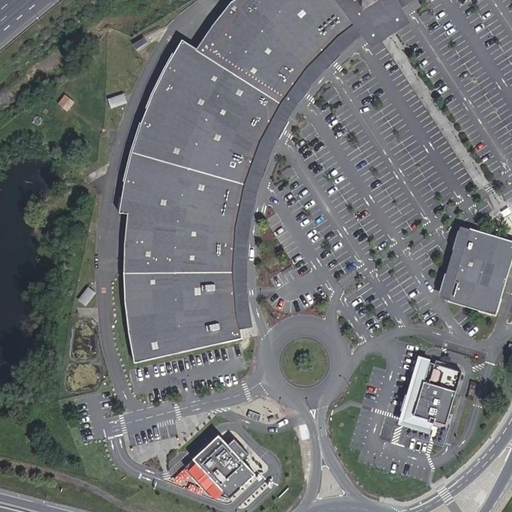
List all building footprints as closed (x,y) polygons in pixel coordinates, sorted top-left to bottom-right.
[(223,0),(219,5),(226,10),(201,39),(195,35),(190,41),(177,31),(166,46),(151,73),(142,91),(140,97),(139,98),(137,104),(134,111),(126,134),(120,156),(115,179),(112,200),(113,205),(129,206),(127,241),(128,256),(111,257),(113,286),(118,312),(121,324),(125,341),(126,343),(128,350),(133,363),(242,339),(239,332),(237,324),(230,304),(230,303),(225,281),(223,268),(222,259),(222,250),(221,242),(222,228),(222,214),(225,194),(232,165),(237,152),(247,128),(260,104),(270,91),(283,75),(288,69),(293,64),(304,53),(309,49),(317,43),(320,40),(336,28),(348,21),(346,18),(362,8),(373,0),(381,0),(223,0)] [(381,0),(373,0),(362,8),(346,18),(348,21),(336,28),(320,40),(317,43),(309,49),(304,53),(293,64),(288,69),(283,75),(270,91),(260,104),(247,128),(237,152),(232,165),(225,194),(222,214),(222,228),(221,242),(222,250),(222,259),(223,268),(225,281),(230,303),(230,304),(237,324),(239,332),(247,329),(242,316),(236,294),(232,271),(230,253),(230,238),(231,213),(235,189),(238,176),(242,163),(245,154),(254,133),(267,111),(273,101),(281,91),(292,78),(301,68),(310,60),(321,50),(340,36),(353,29),(360,40),(391,21),(385,7),(395,0),(381,0)] [(133,47),(137,52),(148,45),(144,39),(133,47)] [(60,105),(68,112),(75,103),(67,96),(60,105)] [(511,264),(511,244),(469,231),(446,304),(495,319),(511,264)] [(430,384),(436,365),(427,362),(408,425),(433,432),(435,424),(436,423),(420,418),(430,384)] [(473,375),(477,367),(472,365),(468,373),(473,375)] [(461,393),(430,384),(420,418),(436,423),(435,424),(441,426),(441,425),(450,427),(461,393)] [(183,467),(209,492),(227,500),(253,476),(240,462),(246,456),(232,440),(225,446),(216,436),(183,467)]
